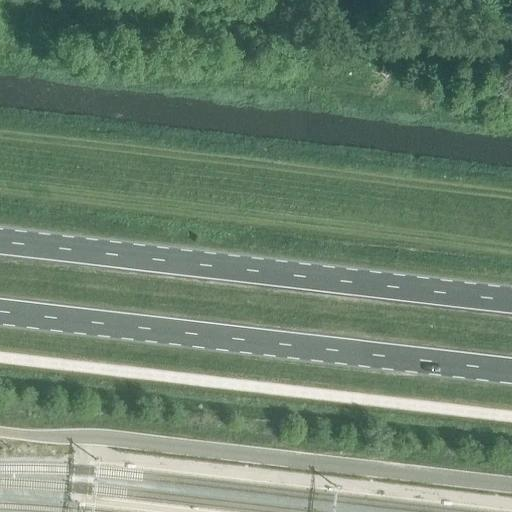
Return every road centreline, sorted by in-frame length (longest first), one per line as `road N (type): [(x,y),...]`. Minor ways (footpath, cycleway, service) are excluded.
road 1 (primary): [(511,302),(0,242)]
road 2 (primary): [(0,315),(511,373)]
